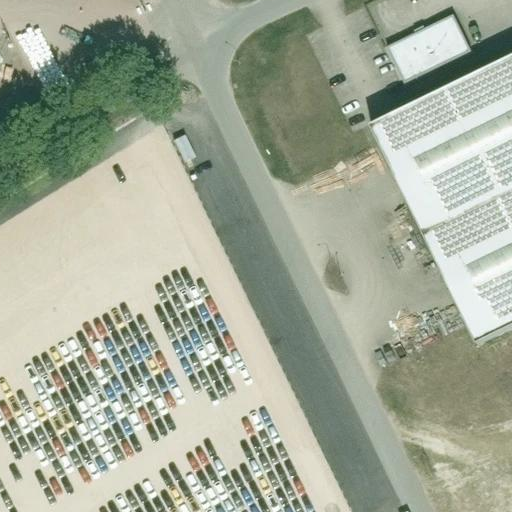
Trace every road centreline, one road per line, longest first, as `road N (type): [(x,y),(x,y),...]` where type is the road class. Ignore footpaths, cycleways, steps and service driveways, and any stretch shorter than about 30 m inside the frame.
road 1 (unclassified): [(200,51),(420,511)]
road 2 (unclassified): [(0,175),(200,51)]
